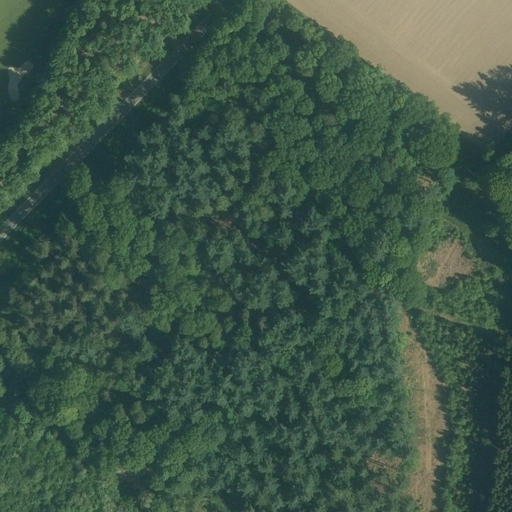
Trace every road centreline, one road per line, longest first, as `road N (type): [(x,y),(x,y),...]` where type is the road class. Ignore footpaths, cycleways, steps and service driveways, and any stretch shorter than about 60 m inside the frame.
road 1 (tertiary): [(0,234),(231,0)]
road 2 (track): [(130,482),(0,353)]
